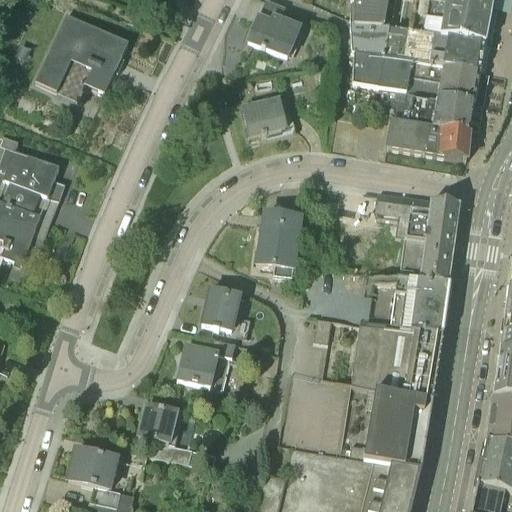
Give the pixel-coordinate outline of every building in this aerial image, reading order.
[(350,27),(382,33),(387,0),(352,0),(353,10),(350,10),(350,27)] [(429,0),(429,3),(491,13),(493,0),(429,0)] [(411,36),(484,50),(491,13),(429,3),(417,1),(415,12),(411,36)] [(128,49),(66,20),(34,87),(77,107),(85,92),(103,101),(128,49)] [(300,36),(290,31),(272,23),(270,29),(257,23),(247,47),(261,53),(260,55),(287,66),(300,36)] [(389,34),(382,33),(350,27),(351,57),(353,57),(359,58),(359,56),(383,61),(389,34)] [(484,50),(411,36),(410,38),(389,34),(383,61),(388,62),(479,78),(484,50)] [(388,62),(383,61),(359,56),(359,58),(353,57),(352,87),(378,93),(383,93),(388,62)] [(479,78),(388,62),(383,93),(473,108),(479,78)] [(340,111),(343,88),(332,87),(329,110),(340,111)] [(468,137),(473,108),(383,93),(380,110),(378,109),(375,123),(391,126),(391,125),(468,137)] [(314,115),(324,114),(323,104),(312,105),(314,115)] [(280,120),(286,119),(283,105),(242,114),(249,143),(284,135),(280,120)] [(360,106),(358,117),(375,120),(377,109),(360,106)] [(468,139),(468,137),(391,125),(391,126),(386,153),(465,167),(468,139)] [(58,174),(14,157),(18,147),(1,141),(0,144),(0,174),(5,177),(0,190),(0,269),(3,262),(14,267),(12,272),(19,274),(58,174)] [(424,246),(454,250),(459,211),(377,199),(374,219),(378,220),(377,224),(396,226),(393,242),(424,246)] [(292,276),(300,225),(281,222),(280,232),(262,229),(256,271),(273,273),(292,276)] [(297,242),(309,244),(312,227),(300,225),(297,242)] [(448,290),(454,250),(424,246),(419,286),(448,290)] [(511,262),(498,355),(511,357),(511,262)] [(448,290),(419,286),(396,283),(390,329),(368,326),(367,331),(442,343),(448,290)] [(241,303),(228,300),(209,295),(201,330),(213,333),(212,335),(232,340),(241,303)] [(328,349),(330,338),(332,327),(317,324),(313,347),(328,349)] [(442,343),(367,331),(359,330),(350,392),(374,396),(364,452),(352,450),(349,464),(419,480),(420,478),(442,343)] [(235,351),(229,350),(210,345),(207,358),(184,352),(176,386),(220,396),(228,364),(231,364),(235,351)] [(511,357),(498,355),(492,401),(511,404),(511,357)] [(267,409),(257,400),(248,410),(258,419),(267,409)] [(511,404),(492,401),(485,447),(511,454),(511,404)] [(181,420),(150,412),(145,411),(137,443),(152,446),(149,461),(189,470),(192,456),(174,451),(181,420)] [(511,511),(511,454),(485,447),(471,511),(511,511)] [(411,511),(419,480),(349,464),(293,452),(285,486),(265,481),(257,511),(411,511)] [(87,511),(116,511),(120,498),(113,496),(120,466),(75,455),(67,486),(93,492),(87,511)]
